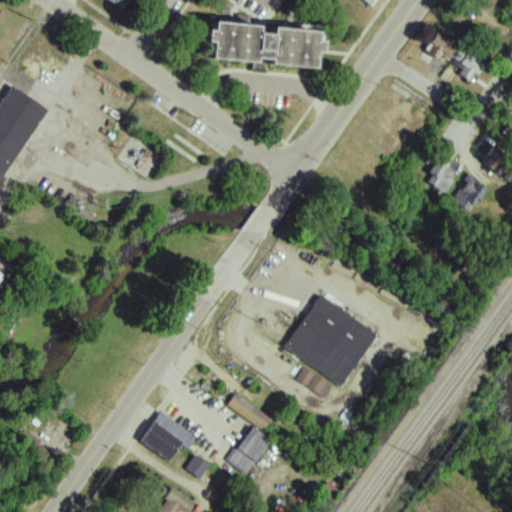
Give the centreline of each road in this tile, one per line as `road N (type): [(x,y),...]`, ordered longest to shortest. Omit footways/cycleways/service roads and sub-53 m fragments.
road 1 (tertiary): [(56,511),(253,233)]
road 2 (residential): [(292,178),(49,0)]
road 3 (tertiary): [(271,208),(422,0)]
